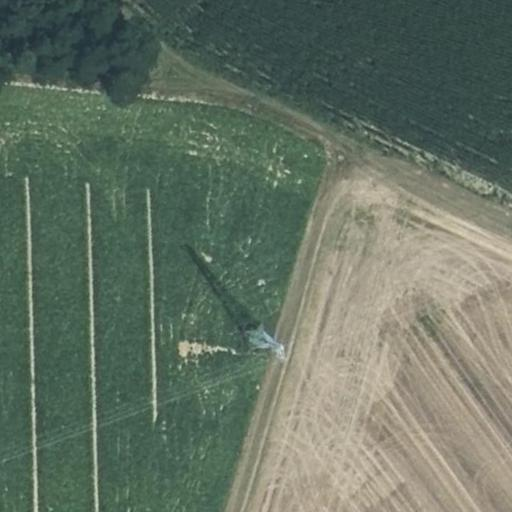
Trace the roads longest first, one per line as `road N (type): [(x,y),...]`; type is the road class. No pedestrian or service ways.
road 1 (track): [(0,74),(130,87),(200,82),(279,115),(511,241)]
road 2 (track): [(236,511),(338,153)]
road 3 (track): [(200,82),(162,60),(98,0)]
